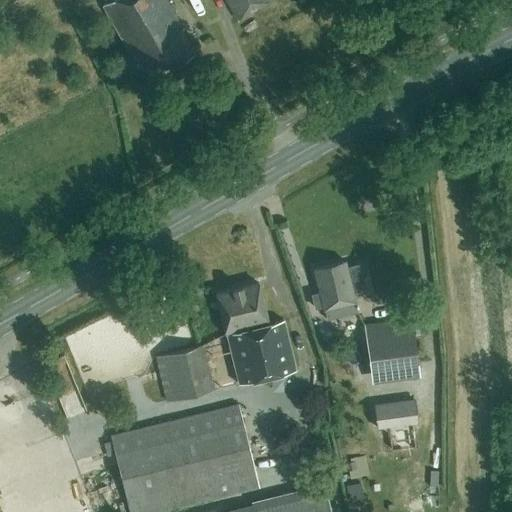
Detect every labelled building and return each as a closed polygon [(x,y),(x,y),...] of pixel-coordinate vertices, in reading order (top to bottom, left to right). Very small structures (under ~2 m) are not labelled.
[(183,30),(165,0),(112,0),(103,5),(129,51),(139,60),(150,79),(195,54),(181,31),(183,30)] [(347,268),(345,261),(314,269),(324,310),(326,318),(357,310),(355,302),(353,292),(364,289),(358,265),(347,268)] [(267,325),(257,283),(214,293),(237,385),(295,371),(283,320),(267,325)] [(209,362),(204,345),(155,357),(166,402),(232,386),(225,358),(209,362)] [(371,371),(418,362),(415,350),(369,359),(371,371)] [(163,422),(185,507),(259,489),(238,404),(163,422)] [(129,511),(165,511),(185,507),(163,422),(110,435),(129,511)] [(252,504),(217,511),(330,511),(323,483),(251,501),(252,504)]
